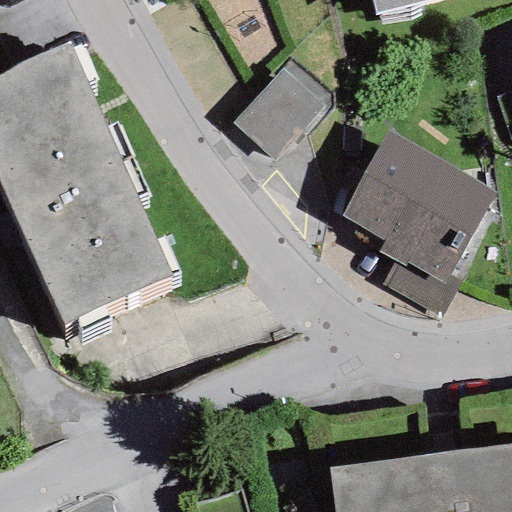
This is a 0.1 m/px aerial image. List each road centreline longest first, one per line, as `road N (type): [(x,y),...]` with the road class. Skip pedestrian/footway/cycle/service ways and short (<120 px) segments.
road 1 (residential): [(337,350),(95,0)]
road 2 (residential): [(80,459),(337,350)]
road 3 (residential): [(80,459),(0,290)]
road 4 (residential): [(511,362),(384,368),(337,350)]
